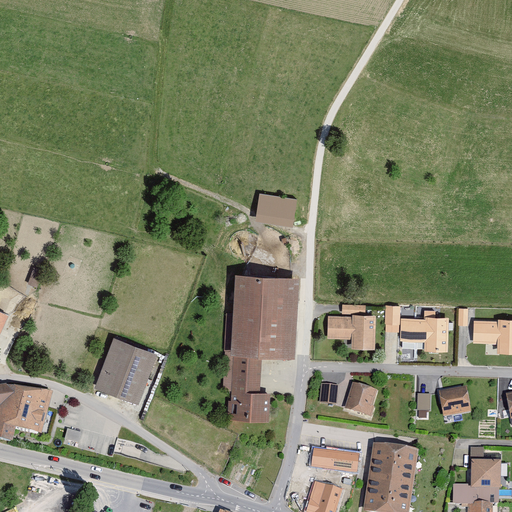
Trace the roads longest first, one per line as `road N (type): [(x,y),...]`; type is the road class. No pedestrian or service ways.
road 1 (track): [(401,0),(329,116),(321,145),(301,366)]
road 2 (residential): [(511,372),(301,366),(273,511)]
road 3 (tertiary): [(0,449),(259,511)]
